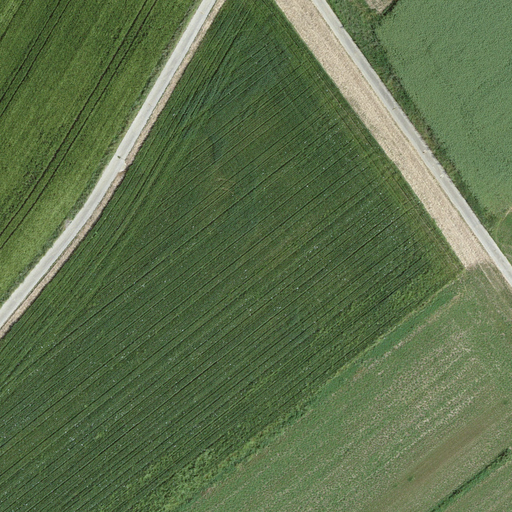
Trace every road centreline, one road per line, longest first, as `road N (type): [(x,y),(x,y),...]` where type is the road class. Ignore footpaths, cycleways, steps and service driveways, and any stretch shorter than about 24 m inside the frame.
road 1 (track): [(0,318),(110,174),(210,0)]
road 2 (track): [(314,0),(511,280)]
